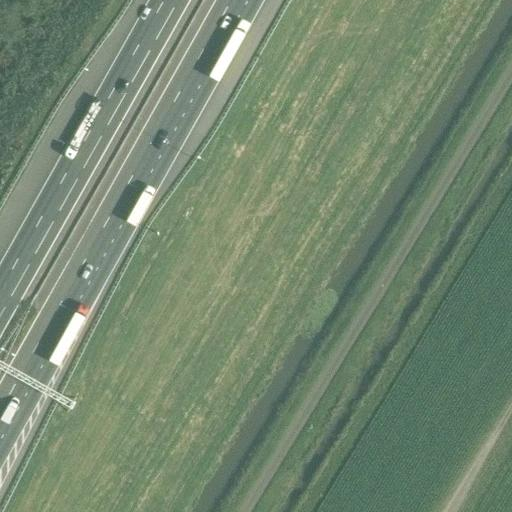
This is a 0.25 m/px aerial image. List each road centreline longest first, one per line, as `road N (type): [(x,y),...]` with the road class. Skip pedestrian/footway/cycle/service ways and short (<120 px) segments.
road 1 (unclassified): [(249,511),(511,81)]
road 2 (motorway): [(0,424),(236,0)]
road 3 (motorway): [(168,0),(0,300)]
